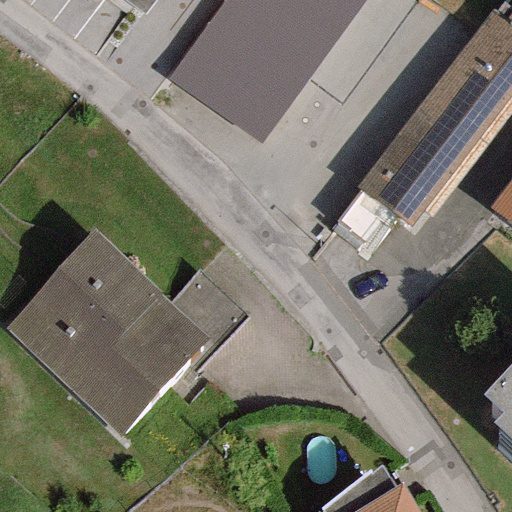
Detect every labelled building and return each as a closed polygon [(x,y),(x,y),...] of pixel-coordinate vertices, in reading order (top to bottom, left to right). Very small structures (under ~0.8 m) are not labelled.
[(259,145),(364,0),(224,0),(167,78),(259,145)] [(511,0),(503,0),(494,13),(491,10),(354,186),(408,227),(511,93),(511,0)] [(511,178),(489,209),(511,226),(511,178)] [(208,337),(91,231),(2,328),(119,435),(208,337)] [(511,362),(481,395),(500,413),(490,425),(511,445),(511,362)] [(351,511),(393,488),(379,468),(321,511),(351,511)] [(351,511),(417,511),(400,483),(393,488),(351,511)]
